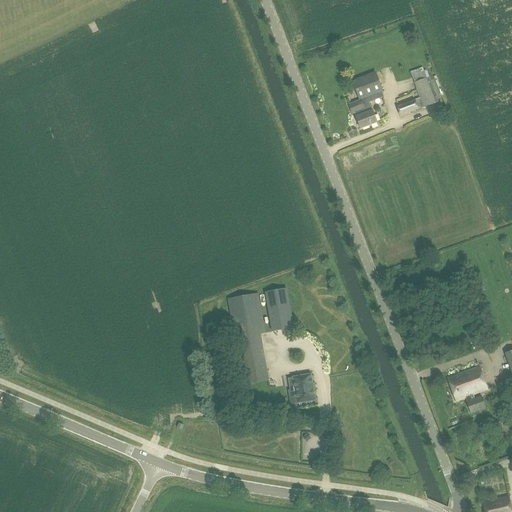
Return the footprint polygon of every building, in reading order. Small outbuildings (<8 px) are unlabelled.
[(355,116),(360,129),(377,122),(372,110),(369,102),(376,99),(374,95),(382,92),(381,91),(382,90),(375,72),(352,81),(359,99),(361,99),(361,100),(349,105),(352,113),(354,112),(356,116),(355,116)] [(417,92),(419,98),(423,107),(435,103),(437,102),(437,99),(429,77),(426,78),(414,82),(413,82),(415,88),(417,92)] [(423,107),(419,98),(414,100),(418,109),(423,107)] [(418,109),(414,100),(414,99),(397,106),(401,116),(418,109)] [(282,285),(262,290),(270,327),(290,323),(282,285)] [(245,383),(270,377),(260,330),(264,329),(256,291),(227,298),(245,383)] [(465,398),(473,395),(488,390),(480,367),(448,379),(456,401),(465,398)] [(300,391),(302,404),(320,400),(315,375),(297,379),(292,380),(295,392),(300,391)] [(474,398),(473,395),(465,398),(470,414),(486,408),(481,395),(474,398)] [(309,437),(308,444),(316,445),(317,440),(325,440),(326,432),(309,431),(308,437),(309,437)] [(485,511),(511,511),(508,497),(483,502),(485,511)]
